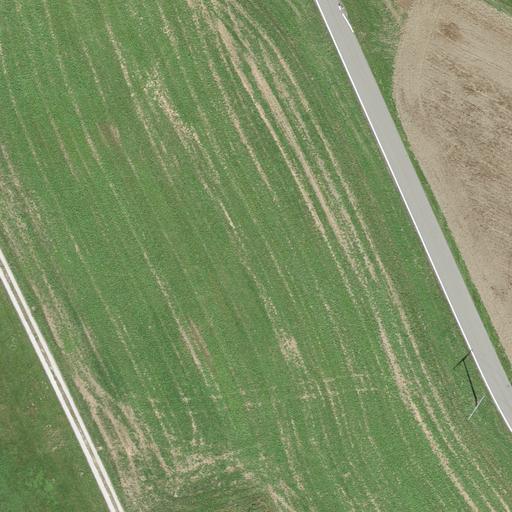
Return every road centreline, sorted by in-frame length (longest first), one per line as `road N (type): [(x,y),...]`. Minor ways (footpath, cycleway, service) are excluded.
road 1 (tertiary): [(328,0),(511,407)]
road 2 (track): [(115,511),(0,260)]
